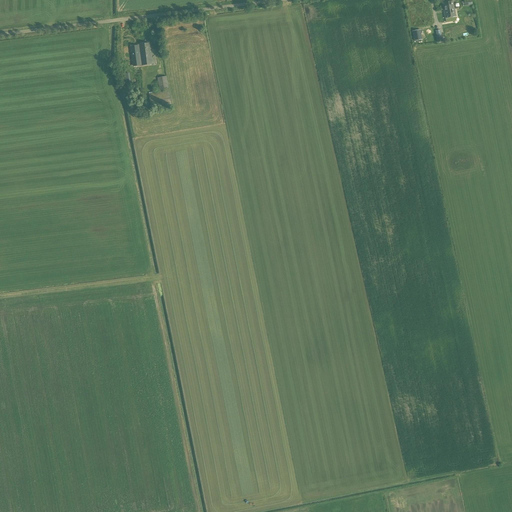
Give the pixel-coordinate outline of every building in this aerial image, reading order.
[(454,8),(453,1),(443,3),(444,10),(445,18),(456,17),(454,8)] [(413,41),(422,39),(420,30),(412,31),(413,41)] [(142,44),(144,65),(153,64),(151,51),(150,52),(149,43),(142,44)] [(132,67),(141,66),(139,53),(140,53),(139,45),(137,45),(138,46),(130,47),(130,51),(133,51),(134,61),(132,61),(132,67)] [(121,74),(121,81),(130,80),(129,73),(121,74)] [(157,78),(159,92),(149,94),(152,110),(171,106),(166,76),(157,78)]
